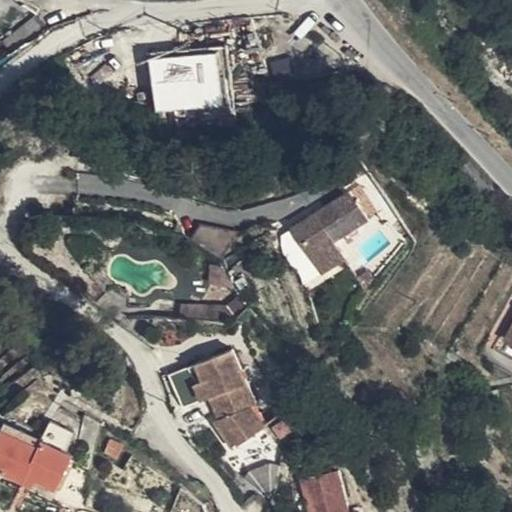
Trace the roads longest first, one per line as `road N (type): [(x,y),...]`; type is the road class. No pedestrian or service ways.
road 1 (unclassified): [(227,511),(224,489),(169,438),(147,357),(0,249)]
road 2 (unclassified): [(0,82),(15,63),(105,18),(305,0)]
road 3 (unclassified): [(341,0),(511,189)]
